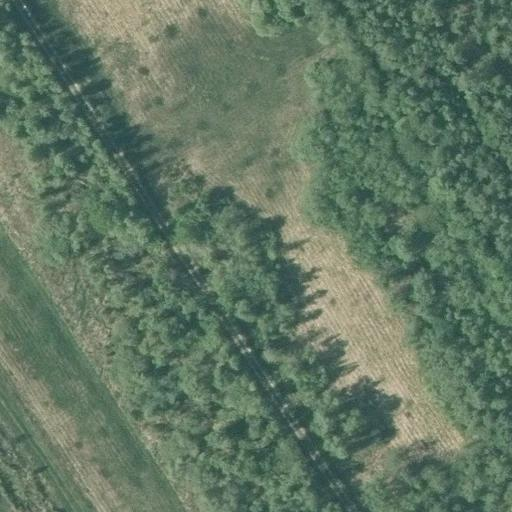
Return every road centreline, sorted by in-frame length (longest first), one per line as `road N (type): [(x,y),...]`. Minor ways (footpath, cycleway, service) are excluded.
road 1 (track): [(361,511),(24,0)]
road 2 (track): [(73,511),(0,401)]
